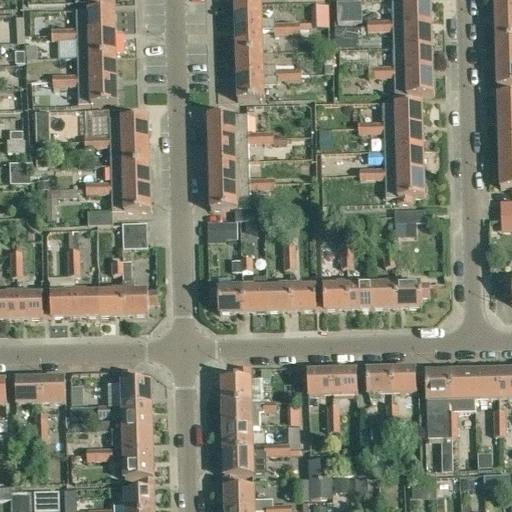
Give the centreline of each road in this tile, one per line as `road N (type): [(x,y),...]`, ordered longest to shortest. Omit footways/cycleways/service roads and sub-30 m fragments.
road 1 (residential): [(183,353),(174,0)]
road 2 (residential): [(472,344),(465,0)]
road 3 (residential): [(183,353),(472,344)]
road 4 (residential): [(0,358),(183,353)]
road 5 (residential): [(189,511),(183,353)]
